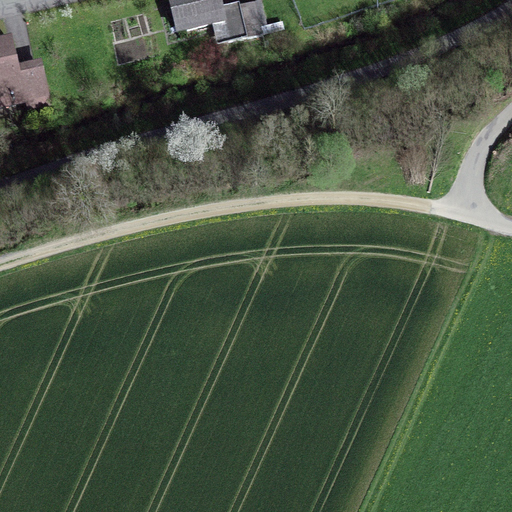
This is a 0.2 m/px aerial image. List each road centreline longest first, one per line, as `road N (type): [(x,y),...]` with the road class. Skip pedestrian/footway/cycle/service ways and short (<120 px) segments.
road 1 (unclassified): [(511,4),(369,72),(0,184)]
road 2 (track): [(0,262),(226,205),(335,197),(473,207)]
road 3 (unclassified): [(511,111),(479,151),(470,185),(473,207),(511,227)]
